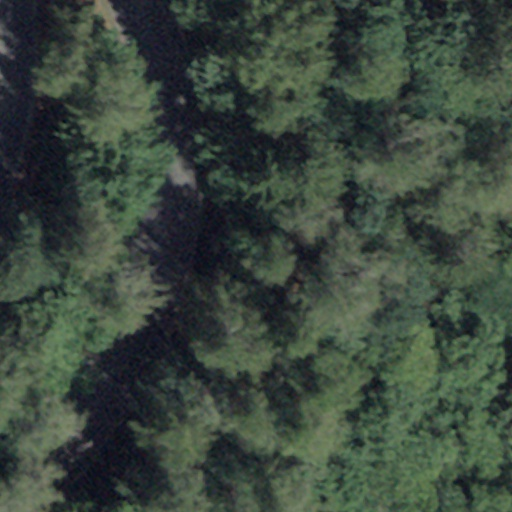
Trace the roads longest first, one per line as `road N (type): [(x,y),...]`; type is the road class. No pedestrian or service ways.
road 1 (tertiary): [(130,0),(165,115),(155,264),(129,335),(90,402),(6,511)]
road 2 (tertiary): [(0,133),(6,0)]
